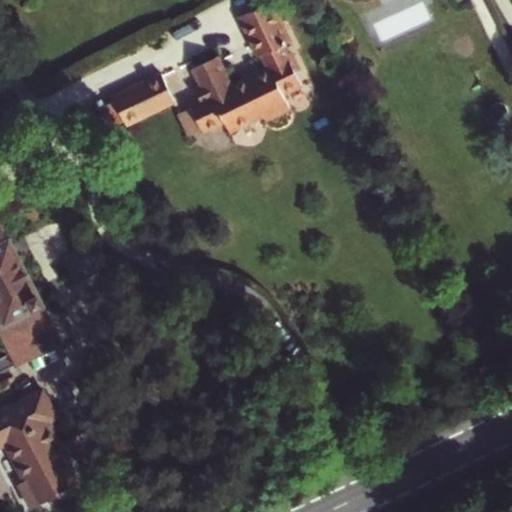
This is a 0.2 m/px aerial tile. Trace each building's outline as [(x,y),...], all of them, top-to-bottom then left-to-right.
[(200,96),(213,123),(226,117),(229,123),(259,110),(288,95),(285,88),(303,79),(297,66),(300,64),(291,46),(284,49),(280,40),(279,37),(289,32),(273,0),(262,0),(240,11),(259,50),(263,48),(269,61),(233,79),(219,51),(195,63),(204,81),(198,84),(204,95),(200,96)] [(279,37),(280,40),(291,35),(289,32),(279,37)] [(259,110),(229,123),(231,127),(265,111),(267,115),(292,102),(288,95),(259,110)] [(182,109),(191,128),(203,122),(204,125),(205,127),(213,123),(200,96),(192,101),(193,104),(182,109)] [(192,131),(204,125),(203,122),(191,128),(192,131)] [(25,212),(10,216),(14,228),(46,219),(42,202),(24,206),(25,212)] [(0,322),(0,333),(15,363),(20,361),(27,358),(60,340),(8,238),(5,239),(0,229),(0,311),(5,320),(0,322)] [(0,410),(0,444),(6,442),(26,480),(21,483),(33,506),(80,482),(67,457),(61,461),(54,447),(60,444),(48,420),(57,416),(43,389),(0,410)] [(67,457),(60,444),(54,447),(61,461),(67,457)]
